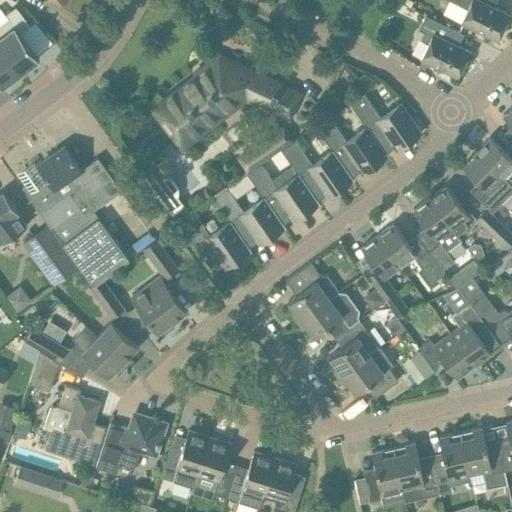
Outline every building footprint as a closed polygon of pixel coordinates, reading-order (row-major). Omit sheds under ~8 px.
[(451,0),(467,8),(461,21),(497,39),(510,13),(487,2),(487,0),(451,0)] [(9,18),(0,24),(0,44),(20,71),(39,57),(20,32),(30,25),(16,6),(6,13),(9,18)] [(452,28),(425,14),(418,29),(432,35),(421,57),(457,75),(470,50),(447,39),(452,28)] [(0,84),(1,86),(7,81),(9,84),(18,77),(16,74),(20,71),(0,44),(0,84)] [(289,117),(300,92),(239,64),(235,72),(222,66),(220,68),(213,58),(196,72),(199,76),(154,110),(182,146),(211,124),(208,120),(241,95),(289,117)] [(422,131),(401,101),(380,115),(364,92),(350,102),(366,125),(381,147),(382,146),(390,140),(396,149),(422,131)] [(511,105),(503,114),(511,123),(511,105)] [(381,147),(366,125),(346,139),(330,115),(315,125),(332,149),(346,170),(347,170),(356,164),(362,173),(388,155),(382,146),(381,147)] [(292,138),(283,126),(239,157),(248,169),(292,138)] [(511,156),(490,135),(477,150),(504,176),(511,168),(511,156)] [(354,179),(347,170),(346,170),(332,149),(312,163),(296,139),(281,149),(298,173),(312,194),(313,193),(322,187),(328,196),(354,179)] [(34,164),(19,174),(26,183),(22,186),(27,194),(39,210),(48,223),(78,265),(91,283),(102,276),(128,257),(94,209),(103,203),(119,191),(107,174),(96,158),(81,168),(65,145),(39,164),(39,165),(36,167),(34,164)] [(511,184),(504,176),(477,150),(462,164),(482,185),(474,193),(492,211),(511,191),(511,184)] [(312,194),(298,173),(278,186),(261,163),(247,173),(263,196),(278,217),(279,217),(288,211),(294,220),(319,202),(313,193),(312,194)] [(446,184),(430,196),(458,234),(465,229),(466,223),(463,220),(469,215),(446,184)] [(279,217),(278,217),(263,196),(244,210),(227,186),(213,196),(229,220),(244,241),(245,241),(253,235),(260,244),(285,226),(279,217)] [(0,243),(16,232),(26,224),(17,212),(19,211),(15,207),(3,190),(0,192),(0,243)] [(461,239),(458,234),(430,196),(413,208),(439,243),(429,250),(442,268),(454,260),(447,249),(461,239)] [(511,231),(486,206),(475,218),(505,247),(506,246),(511,239),(511,231)] [(209,234),(193,210),(178,220),(210,265),(219,258),(225,268),(251,250),(245,241),(244,241),(229,220),(209,234)] [(399,267),(417,253),(394,222),(376,235),(399,267)] [(30,236),(21,242),(53,285),(78,265),(48,223),(30,236)] [(376,235),(360,247),(378,271),(368,278),(396,316),(407,308),(388,282),(385,277),(399,267),(376,235)] [(164,276),(177,266),(156,237),(143,246),(164,276)] [(510,250),(490,264),(497,273),(511,261),(511,246),(509,249),(510,250)] [(445,272),(429,250),(415,260),(430,282),(443,273),(445,272)] [(474,257),(449,276),(457,287),(458,286),(472,276),(482,269),(474,257)] [(321,275),(311,261),(286,279),(296,294),(289,299),(296,309),(291,312),(296,319),(338,289),(327,275),(321,275)] [(159,274),(131,294),(158,331),(162,328),(165,331),(172,326),(169,323),(185,311),(159,274)] [(91,283),(89,285),(110,316),(123,307),(102,276),(91,283)] [(479,285),(472,276),(458,286),(469,300),(477,312),(484,307),(472,291),(479,285)] [(358,318),(354,312),(359,309),(345,292),(339,291),(338,289),(296,319),(303,329),(308,326),(315,335),(327,326),(334,336),(349,324),(358,318)] [(459,324),(449,331),(473,365),(490,353),(477,335),(488,327),(477,312),(469,300),(451,314),(459,324)] [(127,311),(139,327),(149,319),(146,315),(138,303),(127,311)] [(511,309),(509,312),(505,306),(498,312),(493,305),(483,313),(498,334),(508,327),(511,332),(511,309)] [(396,316),(386,323),(394,334),(404,327),(396,316)] [(349,324),(334,336),(342,346),(329,355),(336,365),(332,368),(337,375),(378,345),(359,318),(349,324)] [(111,319),(96,334),(126,365),(132,358),(129,355),(138,345),(111,319)] [(126,365),(85,324),(72,337),(75,341),(70,346),(79,354),(82,351),(108,376),(117,367),(121,370),(126,365)] [(32,325),(24,338),(40,348),(58,359),(65,346),(32,325)] [(429,339),(419,346),(434,367),(444,359),(457,377),(473,365),(449,331),(433,343),(429,339)] [(384,370),(379,364),(387,358),(378,345),(337,375),(344,385),(349,382),(356,391),(365,384),(374,397),(398,380),(389,367),(384,370)] [(40,348),(28,382),(48,389),(58,359),(40,348)] [(421,369),(430,363),(420,350),(412,356),(421,369)] [(93,421),(99,400),(79,394),(81,389),(63,383),(57,404),(51,405),(43,428),(50,430),(45,446),(94,462),(103,433),(105,425),(93,421)] [(0,438),(6,441),(18,407),(0,400),(0,438)] [(98,457),(96,465),(116,472),(119,463),(132,467),(137,451),(155,456),(160,441),(166,422),(139,413),(136,422),(131,420),(129,428),(110,422),(104,441),(98,457)] [(511,419),(506,420),(511,443),(499,445),(504,470),(511,468),(511,419)] [(507,483),(504,470),(499,445),(487,448),(482,426),(460,431),(470,473),(482,470),(486,488),(507,483)] [(180,456),(168,452),(160,476),(192,486),(195,474),(208,435),(188,429),(180,456)] [(470,473),(460,431),(439,436),(444,458),(432,461),(439,492),(440,492),(438,485),(449,483),(448,478),(470,473)] [(210,493),(224,498),(233,473),(222,469),(231,442),(208,435),(195,474),(209,478),(208,482),(209,491),(211,492),(210,493)] [(439,492),(432,461),(420,463),(415,441),(393,446),(405,499),(405,500),(439,492)] [(376,471),(354,476),(360,503),(382,498),(383,504),(405,499),(393,446),(371,451),(376,471)] [(258,507),(262,496),(273,456),(254,450),(245,477),(233,473),(224,498),(237,502),(237,501),(258,507)] [(296,463),(273,456),(262,496),(273,500),(270,511),(273,511),(293,511),(299,494),(287,490),(296,463)] [(134,511),(133,511),(152,511),(155,506),(138,501),(134,511)] [(466,506),(462,511),(479,511),(476,502),(466,506)]
